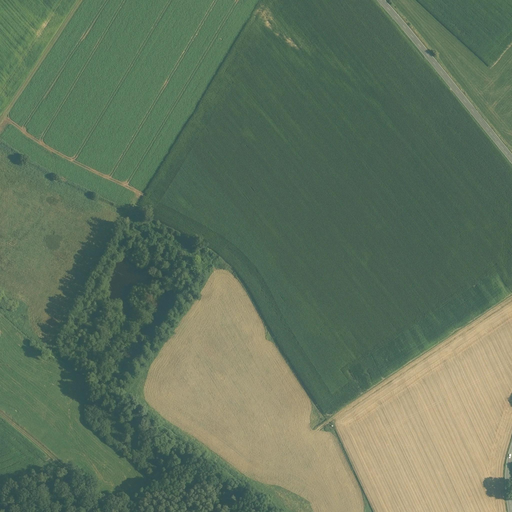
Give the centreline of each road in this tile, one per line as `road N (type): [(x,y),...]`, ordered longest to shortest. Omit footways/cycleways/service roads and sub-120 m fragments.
road 1 (secondary): [(511,159),(378,0)]
road 2 (track): [(0,495),(65,469),(93,511)]
